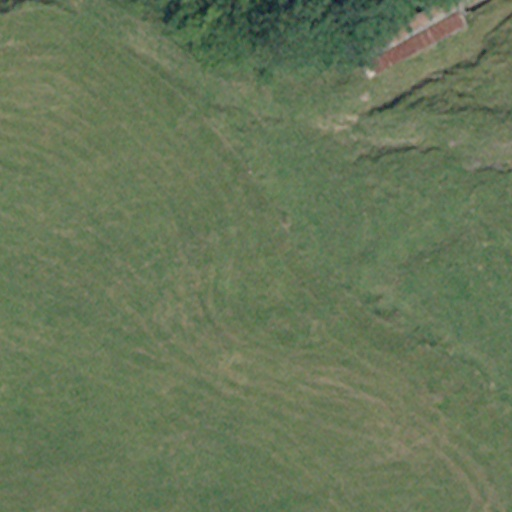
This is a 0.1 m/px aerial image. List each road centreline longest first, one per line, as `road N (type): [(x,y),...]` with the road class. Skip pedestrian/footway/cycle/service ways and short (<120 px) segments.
road 1 (track): [(92,0),(195,72),(335,112),(481,42)]
road 2 (track): [(335,112),(383,132),(445,129),(511,155)]
